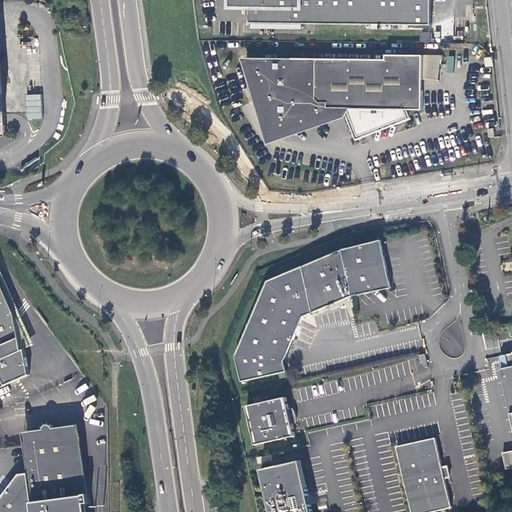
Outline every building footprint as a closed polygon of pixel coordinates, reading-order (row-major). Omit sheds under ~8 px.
[(249,24),(428,26),(431,11),(431,0),(228,0),(228,9),(248,9),(249,24)] [(428,32),(420,34),(421,42),(430,41),(428,32)] [(423,110),(423,55),(386,55),(386,60),(294,59),(290,60),(246,60),(251,78),(254,92),(256,99),(260,107),(264,109),(267,113),(270,121),(272,126),(276,129),(281,131),(292,133),(305,121),(309,121),(316,126),(325,120),(332,110),(347,110),(406,110),(423,110)] [(486,66),(495,65),(494,57),(486,58),(486,66)] [(41,94),(26,94),(26,118),(41,119),(41,94)] [(359,138),(409,117),(406,110),(347,110),(348,111),(359,138)] [(393,288),(382,242),(340,251),(268,283),(236,358),(241,383),(287,373),(284,363),(303,317),(353,297),(393,288)] [(0,388),(30,375),(25,349),(35,345),(0,265),(0,388)] [(428,364),(426,355),(420,356),(421,365),(428,364)] [(511,355),(505,357),(506,366),(502,367),(511,413),(511,451),(504,454),(508,469),(511,468),(511,355)] [(287,399),(248,408),(257,446),(296,437),(287,399)] [(0,511),(86,511),(86,503),(90,503),(89,494),(84,494),(76,428),(54,431),(54,427),(53,426),(52,424),(51,424),(49,423),(48,423),(46,424),(45,424),(45,425),(44,426),(44,427),(43,428),(43,429),(25,431),(27,445),(24,445),(24,448),(28,472),(19,473),(0,497),(0,511)] [(398,447),(413,511),(433,511),(452,508),(446,479),(450,477),(448,470),(444,470),(437,438),(398,447)] [(303,461),(263,470),(272,511),(314,511),(313,505),(314,504),(312,496),(311,496),(303,461)]
